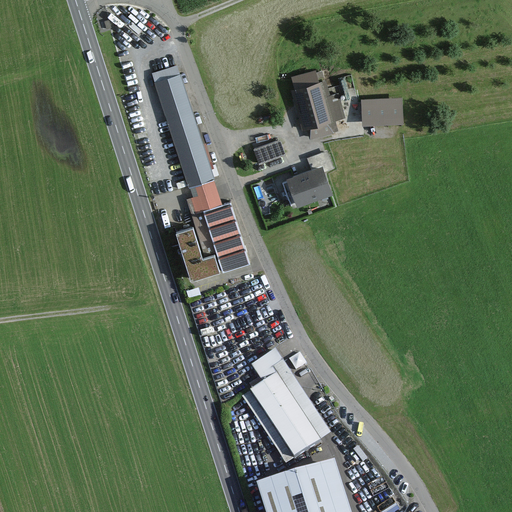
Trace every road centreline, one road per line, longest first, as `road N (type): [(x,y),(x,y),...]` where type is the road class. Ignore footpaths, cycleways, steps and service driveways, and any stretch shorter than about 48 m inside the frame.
road 1 (unclassified): [(131,0),(168,17),(178,34),(291,321),(432,511)]
road 2 (primary): [(238,511),(75,2)]
road 3 (track): [(136,304),(0,321)]
